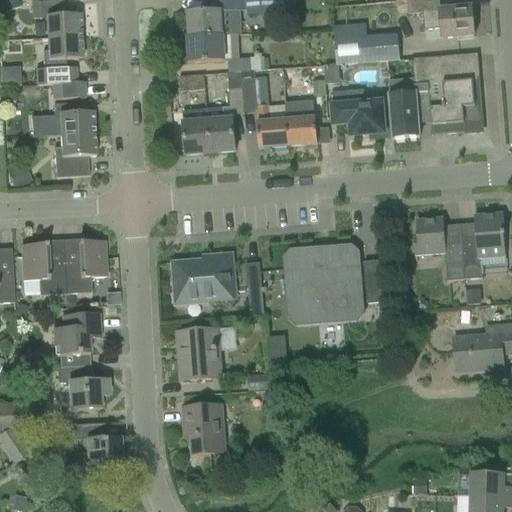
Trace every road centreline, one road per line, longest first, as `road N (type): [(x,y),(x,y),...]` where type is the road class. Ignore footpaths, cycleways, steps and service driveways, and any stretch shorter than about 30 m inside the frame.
road 1 (residential): [(511,175),(133,204)]
road 2 (residential): [(165,511),(150,476),(133,204)]
road 3 (residential): [(133,204),(122,0)]
road 4 (residential): [(133,204),(0,212)]
